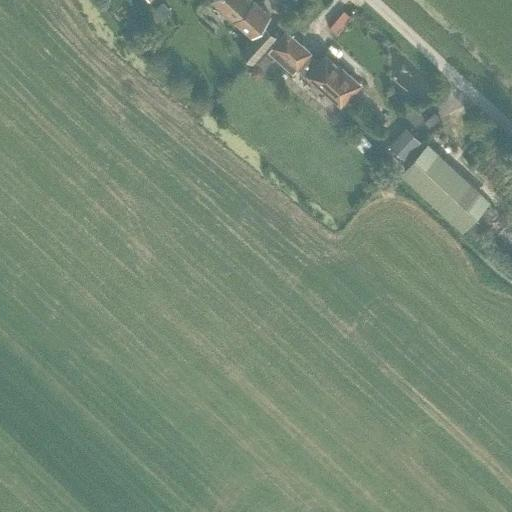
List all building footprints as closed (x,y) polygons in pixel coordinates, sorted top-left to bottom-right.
[(212,0),(251,35),(239,49),(252,61),(276,35),(262,23),(269,15),(252,0),(212,0)] [(168,8),(165,6),(162,3),(155,11),(164,19),(171,11),(168,8)] [(265,54),(272,60),(275,56),(292,72),(298,65),(308,73),(307,73),(340,103),(350,92),(351,93),(361,83),(349,73),(348,75),(325,54),(316,64),(306,56),(310,52),(286,31),(265,54)] [(262,67),(261,67),(259,65),(254,65),(250,69),(251,75),(255,78),(260,77),(264,73),(264,69),(262,67)] [(405,128),(383,151),(399,166),(421,143),(405,128)] [(456,173),(425,146),(404,169),(435,196),(456,173)] [(487,201),(456,173),(435,196),(467,224),(487,201)]
